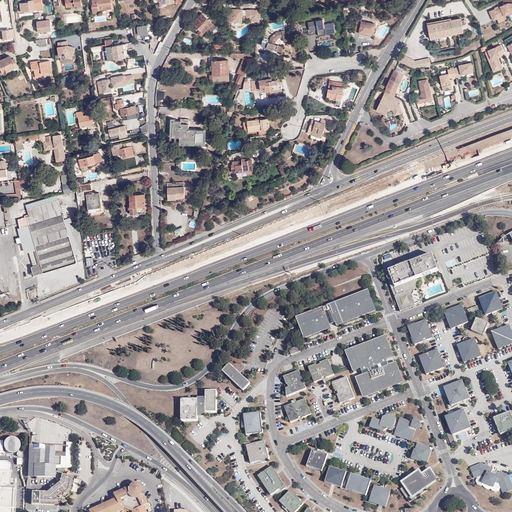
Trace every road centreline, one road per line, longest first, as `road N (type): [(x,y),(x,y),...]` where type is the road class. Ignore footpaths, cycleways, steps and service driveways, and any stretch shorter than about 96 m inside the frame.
road 1 (motorway): [(511,152),(0,349)]
road 2 (motorway): [(0,364),(511,167)]
road 3 (motorway): [(0,375),(417,216)]
road 4 (unclassified): [(0,381),(70,365),(157,387),(188,383),(211,365),(258,298),(367,254)]
road 5 (residential): [(158,259),(152,75),(192,0)]
road 6 (motorway): [(0,384),(67,369),(99,376),(202,496)]
road 7 (primary): [(327,190),(158,259)]
road 8 (primary): [(511,117),(342,184)]
road 9 (residential): [(356,112),(393,139),(511,90)]
road 10 (primary): [(158,259),(0,325)]
road 11 (unclassified): [(367,254),(467,215),(511,212)]
road 12 (unclassified): [(393,319),(273,368),(271,380)]
road 13 (residential): [(383,59),(311,66),(290,131)]
road 14 (primary): [(0,411),(47,409),(126,447)]
road 15 (primary): [(242,511),(145,422)]
road 16 (primary): [(229,511),(145,422)]
road 17 (primary): [(145,422),(87,395),(30,392)]
road 18 (residential): [(469,372),(485,432),(445,458)]
